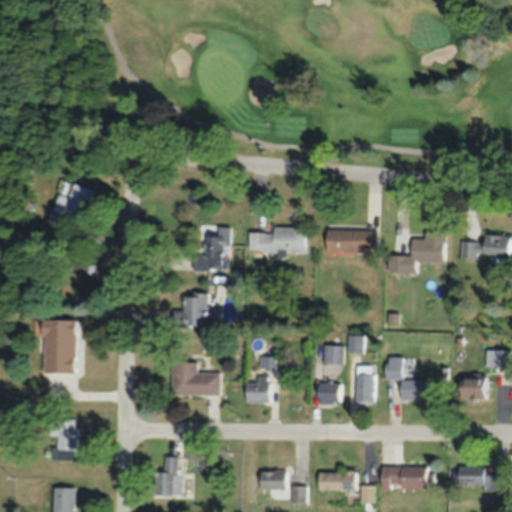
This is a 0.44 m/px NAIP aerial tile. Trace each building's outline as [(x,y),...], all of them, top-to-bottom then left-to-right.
[(53,210),(59,212),(54,225),(70,231),(78,210),(88,214),(96,190),(74,183),(69,197),(59,193),(53,210)] [(205,235),(205,255),(194,254),(193,269),(225,269),(225,249),(232,250),(233,226),(219,225),(219,235),(205,235)] [(273,231),(249,230),(249,251),(306,252),(306,226),(273,226),(273,231)] [(378,250),(378,228),(329,228),(329,250),(378,250)] [(446,230),(424,230),(424,236),(411,236),(411,253),(389,253),(389,271),(415,271),(416,259),(446,260),(446,230)] [(511,259),(511,233),(483,233),(482,240),(463,239),(462,256),(511,259)] [(172,325),(208,325),(208,292),(182,292),(182,309),(172,309),(172,325)] [(76,320),(43,320),(43,371),(76,371),(76,320)] [(364,335),(350,335),(350,348),(364,348),(364,335)] [(343,344),(325,344),(325,374),(343,374),(343,344)] [(511,349),(487,349),(487,367),(511,366),(511,349)] [(401,399),(427,399),(427,379),(403,379),(403,356),(386,356),(386,379),(401,379),(401,399)] [(221,371),(197,371),(197,361),(171,361),(171,394),(221,394),(221,371)] [(375,401),(375,365),(356,365),(356,401),(375,401)] [(460,376),(460,398),(488,398),(488,376),(460,376)] [(269,402),(269,379),(245,379),(245,402),(269,402)] [(342,382),(317,382),(317,403),(342,403),(342,382)] [(77,418),(51,418),(51,443),(51,459),(76,459),(77,418)] [(154,494),(181,494),(181,455),(164,455),(164,469),(154,469),(154,494)] [(382,487),(429,487),(429,465),(382,465),(382,487)] [(486,489),(504,488),(504,469),(484,469),(484,465),(459,465),(459,486),(486,485),(486,489)] [(292,501),(308,501),(308,483),(304,483),(304,468),(292,468),(292,501)] [(289,488),(289,469),(260,469),(260,488),(289,488)] [(318,470),(318,489),(356,489),(356,470),(318,470)] [(361,502),(377,502),(377,484),(361,484),(361,502)] [(74,511),(75,486),(51,486),(51,511),(74,511)]
